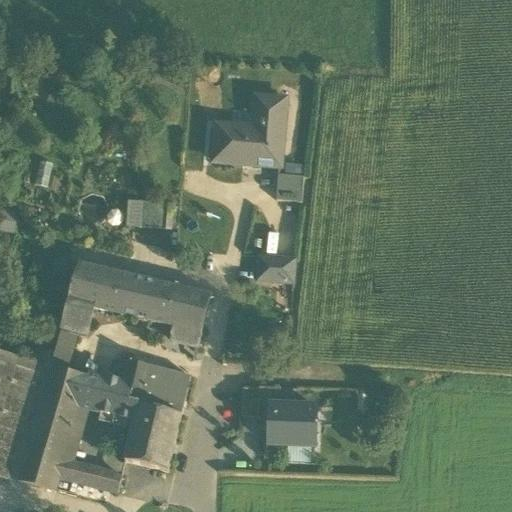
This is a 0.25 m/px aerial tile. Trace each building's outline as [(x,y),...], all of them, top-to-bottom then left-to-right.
[(214,166),(281,171),(286,103),(263,102),(260,131),(217,128),(214,166)] [(284,177),(305,179),(306,167),(285,165),(284,177)] [(305,179),(284,177),(278,176),(276,202),(302,203),(305,179)] [(129,228),(168,232),(170,207),(145,205),(131,203),(129,228)] [(18,215),(0,210),(0,232),(14,235),(18,215)] [(269,284),(293,286),(295,262),(259,259),(258,272),(270,273),(269,284)] [(180,289),(178,289),(82,266),(71,305),(94,310),(168,328),(169,328),(176,330),(173,344),(199,350),(213,297),(180,289)] [(257,283),(269,284),(270,273),(258,272),(257,283)] [(78,339),(86,341),(94,310),(71,305),(65,326),(62,335),(78,339)] [(52,371),(68,375),(78,339),(62,335),(52,371)] [(45,367),(19,360),(0,354),(0,477),(13,481),(45,367)] [(89,376),(87,380),(68,375),(52,371),(21,484),(57,494),(61,479),(121,495),(125,479),(66,463),(80,410),(136,425),(140,409),(142,409),(159,413),(169,416),(182,419),(192,380),(151,370),(131,365),(126,385),(89,376)] [(258,421),(258,422),(270,422),(271,408),(280,408),(281,390),(260,390),(260,391),(259,391),(258,392),(258,421)] [(258,421),(258,392),(244,392),(243,422),(258,421)] [(280,408),(271,408),(270,422),(269,448),(288,448),(311,449),(315,449),(317,410),(280,408)] [(126,463),(169,474),(182,419),(169,416),(159,413),(142,409),(140,409),(136,425),(126,463)] [(311,449),(288,448),(287,464),(311,465),(311,449)]
